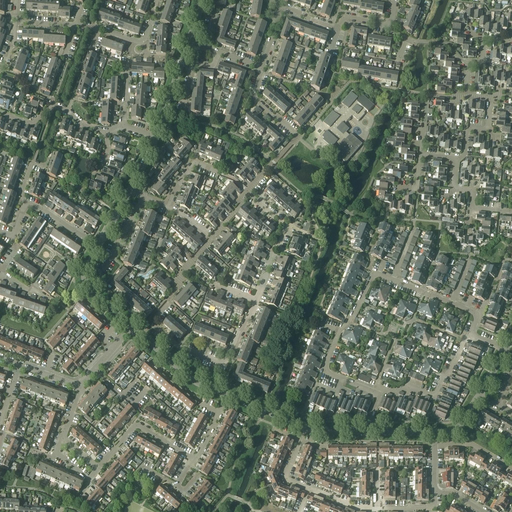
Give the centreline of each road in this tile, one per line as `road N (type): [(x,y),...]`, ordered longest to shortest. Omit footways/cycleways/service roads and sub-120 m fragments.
road 1 (residential): [(246,189),(298,134),(257,100),(261,67)]
road 2 (residential): [(256,300),(285,226),(246,189)]
road 3 (residential): [(194,460),(135,424),(97,468)]
road 4 (residential): [(464,339),(432,396),(406,386),(377,393)]
road 5 (residential): [(0,113),(30,123),(52,106),(105,133)]
